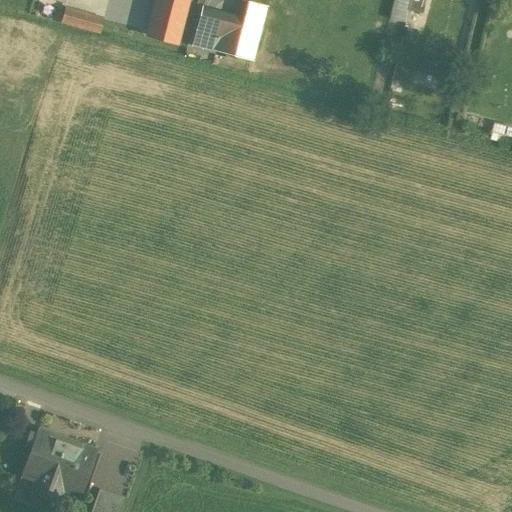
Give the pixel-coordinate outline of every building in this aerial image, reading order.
[(197,42),(259,58),(273,2),(263,0),(243,0),(240,12),(207,4),(197,42)] [(71,20),(105,31),(107,22),(74,12),(71,20)] [(425,70),(454,74),(457,54),(428,49),(425,70)] [(448,87),(451,77),(437,72),(433,83),(448,87)] [(95,448),(36,430),(22,476),(35,480),(31,490),(59,499),(62,489),(80,495),(95,448)] [(122,511),(128,490),(102,485),(95,511),(122,511)]
